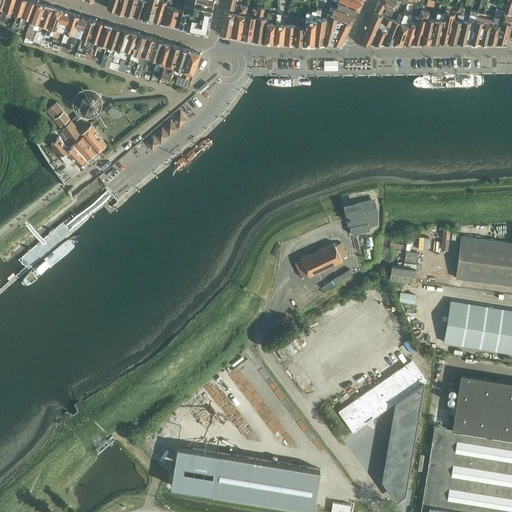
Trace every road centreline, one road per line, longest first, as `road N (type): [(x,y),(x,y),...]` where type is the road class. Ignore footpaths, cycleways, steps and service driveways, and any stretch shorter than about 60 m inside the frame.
road 1 (unclassified): [(386,511),(256,345)]
road 2 (residential): [(347,54),(511,50)]
road 3 (residential): [(211,47),(347,54)]
road 4 (unclassified): [(381,190),(511,187)]
road 5 (unknown): [(261,352),(283,269),(315,239)]
road 6 (residential): [(211,47),(96,12)]
